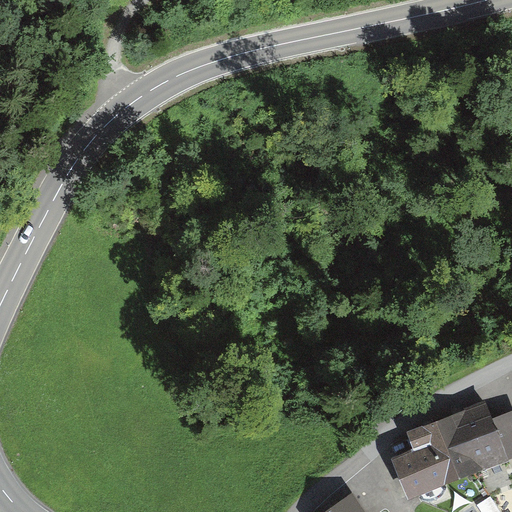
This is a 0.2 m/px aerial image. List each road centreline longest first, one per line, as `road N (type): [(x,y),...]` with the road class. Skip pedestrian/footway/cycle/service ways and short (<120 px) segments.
road 1 (tertiary): [(0,307),(75,163),(130,103),(177,75),(245,53),(488,0)]
road 2 (unclassified): [(303,511),(428,409),(511,364)]
